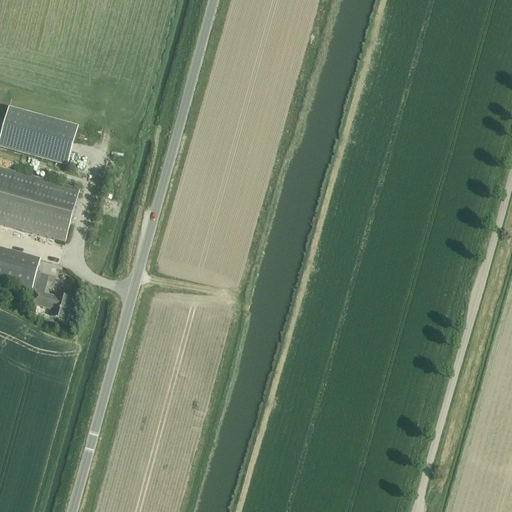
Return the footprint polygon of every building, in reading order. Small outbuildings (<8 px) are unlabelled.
[(78,128),(9,110),(0,143),(0,149),(67,168),(78,128)] [(84,129),(83,138),(100,139),(100,129),(84,129)] [(0,225),(65,243),(79,192),(0,169),(0,225)] [(0,283),(32,292),(40,261),(0,250),(0,283)] [(39,307),(44,309),(45,307),(52,309),(50,318),(66,322),(72,301),(61,298),(61,300),(47,296),(46,300),(42,298),(39,307)]
